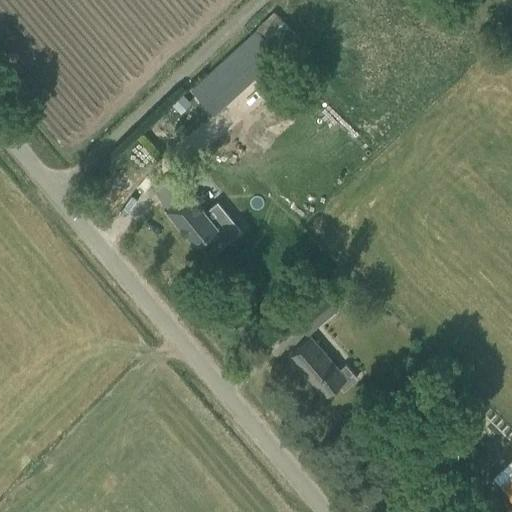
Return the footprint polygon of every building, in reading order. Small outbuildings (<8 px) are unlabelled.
[(207,75),(194,87),(202,98),(216,85),(221,90),(230,99),(278,52),(292,67),(310,51),(288,28),(275,13),(207,75)] [(177,171),(155,188),(167,203),(164,206),(195,244),(198,241),(209,255),(241,229),(218,201),(205,212),(198,204),(186,188),(189,185),(177,171)] [(324,292),(294,318),(307,334),(337,308),(324,292)] [(343,389),(357,378),(345,364),(339,370),(311,337),(290,356),(324,395),(338,383),(343,389)] [(450,450),(479,426),(466,412),(438,435),(450,450)] [(511,459),(493,478),(511,498),(511,459)]
